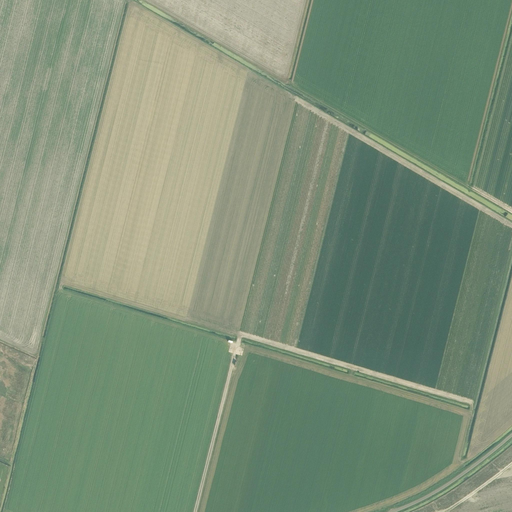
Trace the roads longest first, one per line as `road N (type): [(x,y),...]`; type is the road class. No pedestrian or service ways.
road 1 (unknown): [(195,511),(238,336)]
road 2 (unclassified): [(511,434),(445,485),(391,511)]
